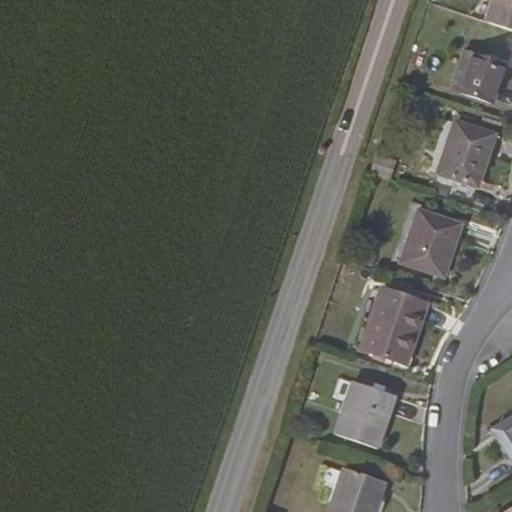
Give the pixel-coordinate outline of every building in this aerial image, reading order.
[(511,0),(492,0),(487,15),(511,23),(511,0)] [(451,81),(460,84),(471,49),(462,46),(451,81)] [(505,61),(471,49),(460,84),(494,95),(505,61)] [(493,128),(459,117),(443,168),(478,179),(493,128)] [(375,168),(393,174),(399,157),(381,151),(375,168)] [(459,220),(415,205),(398,257),(442,272),(459,220)] [(361,246),(356,258),(372,263),(376,251),(361,246)] [(422,295),(379,280),(361,334),(405,348),(422,295)] [(388,391),(350,379),(334,429),(372,441),(388,391)] [(511,404),(502,411),(509,422),(495,430),(511,457),(511,404)] [(369,511),(382,478),(343,465),(326,511),(369,511)] [(511,511),(511,501),(493,511),(511,511)]
